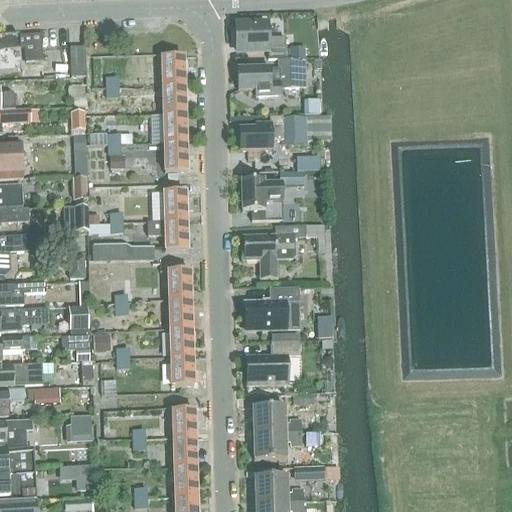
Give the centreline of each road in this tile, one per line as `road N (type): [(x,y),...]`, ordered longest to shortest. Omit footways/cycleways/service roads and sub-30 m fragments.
road 1 (residential): [(223,511),(211,31),(198,15)]
road 2 (residential): [(198,15),(159,7),(0,14)]
